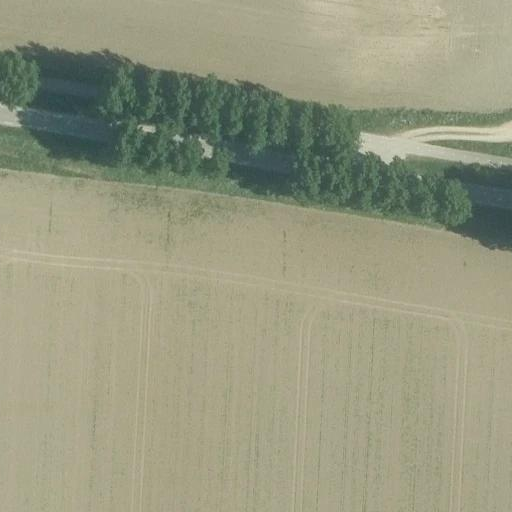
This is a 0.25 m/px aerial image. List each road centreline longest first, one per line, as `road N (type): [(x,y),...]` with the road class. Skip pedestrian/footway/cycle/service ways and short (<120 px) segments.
road 1 (tertiary): [(0,115),(511,201)]
road 2 (track): [(377,178),(390,145),(404,140),(511,134)]
